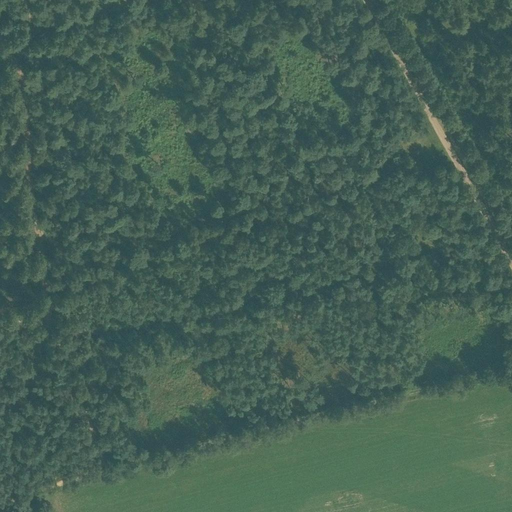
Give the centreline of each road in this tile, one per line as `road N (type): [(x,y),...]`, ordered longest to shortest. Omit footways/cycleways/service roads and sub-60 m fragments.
road 1 (track): [(0,503),(214,439),(495,372),(511,361)]
road 2 (track): [(100,473),(47,310),(16,55)]
road 3 (track): [(511,263),(363,0)]
road 4 (track): [(0,62),(14,58),(34,23),(131,0)]
